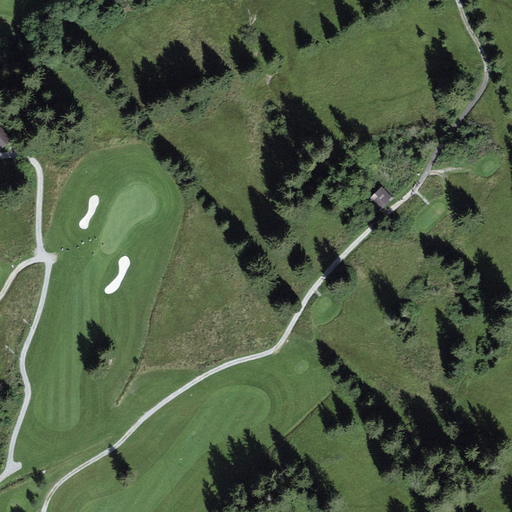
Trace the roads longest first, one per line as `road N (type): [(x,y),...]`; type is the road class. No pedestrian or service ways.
road 1 (track): [(458,0),(487,74),(423,180),(327,273),(276,350),(180,391),(53,489),(44,511)]
road 2 (track): [(0,480),(28,397),(21,363),(48,258)]
road 3 (track): [(42,259),(36,165),(0,155)]
